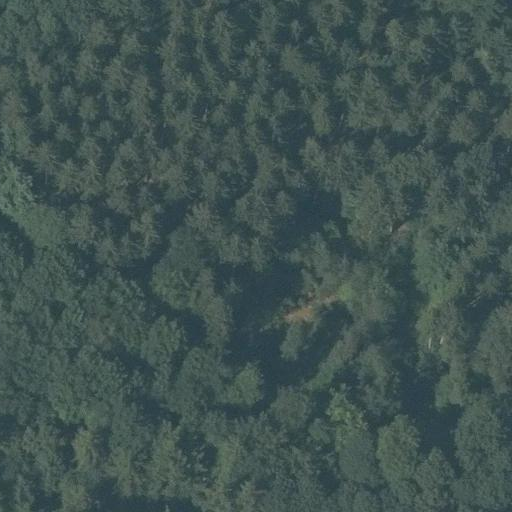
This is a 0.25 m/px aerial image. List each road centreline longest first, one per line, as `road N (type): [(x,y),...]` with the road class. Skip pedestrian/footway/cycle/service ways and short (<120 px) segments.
road 1 (track): [(511,438),(391,442),(225,381),(0,235)]
road 2 (unknown): [(0,460),(302,476),(391,442)]
